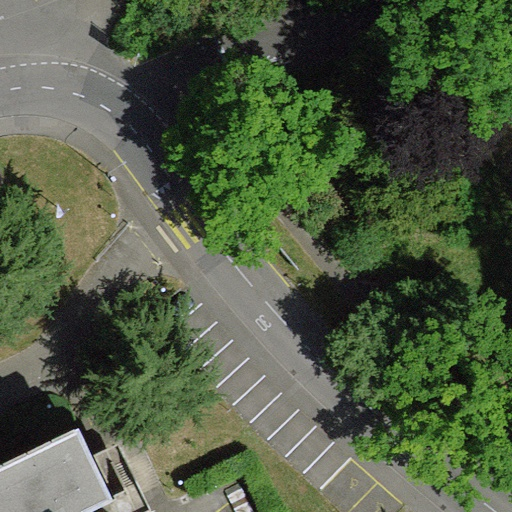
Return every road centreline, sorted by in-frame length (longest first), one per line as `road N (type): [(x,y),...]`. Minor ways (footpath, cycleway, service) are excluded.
road 1 (residential): [(499,511),(276,313),(137,131),(109,107)]
road 2 (residential): [(428,0),(355,31),(217,60),(109,107)]
